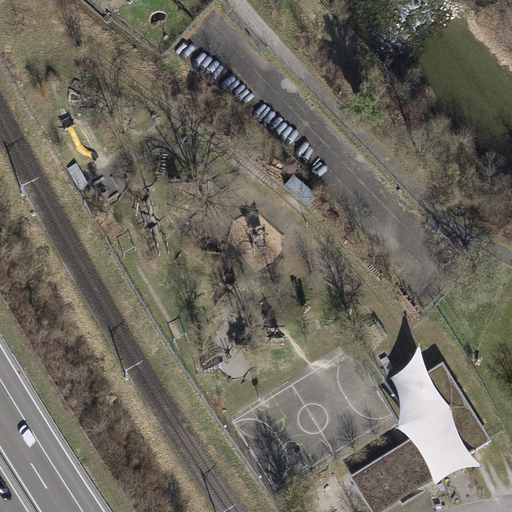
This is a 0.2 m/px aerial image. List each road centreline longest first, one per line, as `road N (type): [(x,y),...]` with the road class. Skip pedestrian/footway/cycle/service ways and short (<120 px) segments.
road 1 (track): [(240,0),(453,223),(511,257)]
road 2 (motorway): [(73,511),(0,395)]
